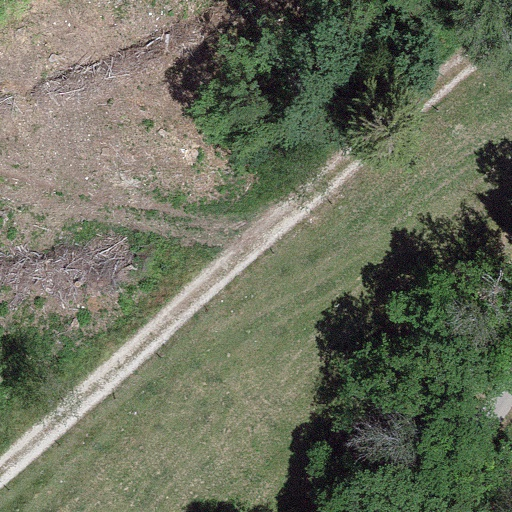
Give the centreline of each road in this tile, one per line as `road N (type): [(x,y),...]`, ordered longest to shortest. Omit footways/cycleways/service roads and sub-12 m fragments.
road 1 (track): [(511,37),(0,473)]
road 2 (unclassified): [(511,390),(421,511)]
